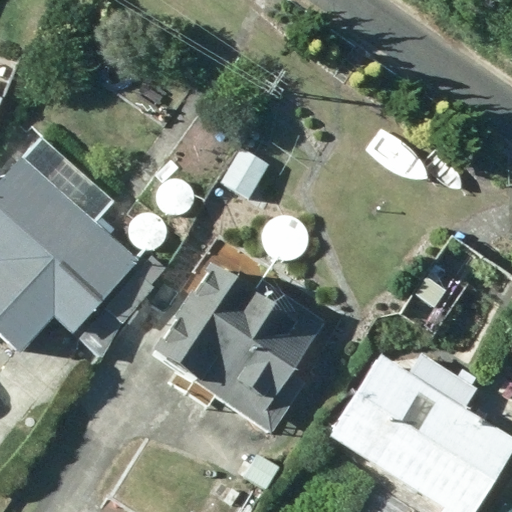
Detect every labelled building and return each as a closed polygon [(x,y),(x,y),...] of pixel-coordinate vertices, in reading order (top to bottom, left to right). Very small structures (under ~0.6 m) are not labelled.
[(107,201),(35,132),(0,169),(0,350),(7,357),(42,321),(59,336),(90,304),(112,325),(145,290),(143,287),(160,270),(135,247),(122,260),(84,224),(107,201)] [(242,202),(264,167),(235,148),(213,184),(242,202)] [(430,181),(453,196),(468,174),(444,159),(430,181)] [(198,267),(137,354),(257,438),(326,341),(311,331),(315,326),(250,281),(239,296),(198,267)] [(314,438),(428,511),(461,511),(506,444),(454,411),(467,390),(413,355),(399,376),(368,355),(314,438)]
